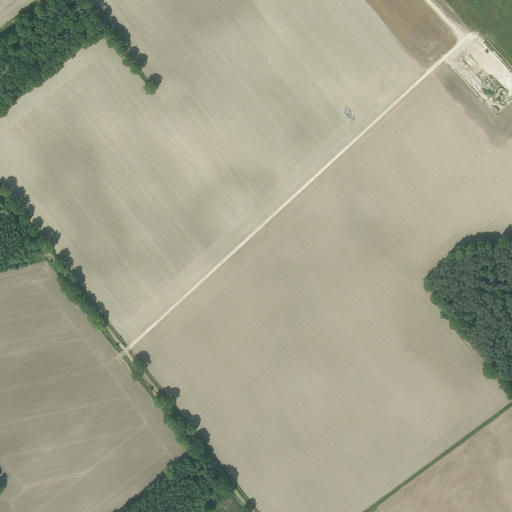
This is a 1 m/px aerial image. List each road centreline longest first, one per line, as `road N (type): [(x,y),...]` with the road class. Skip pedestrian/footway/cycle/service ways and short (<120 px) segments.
road 1 (track): [(485,21),(125,351)]
road 2 (track): [(0,193),(250,511)]
